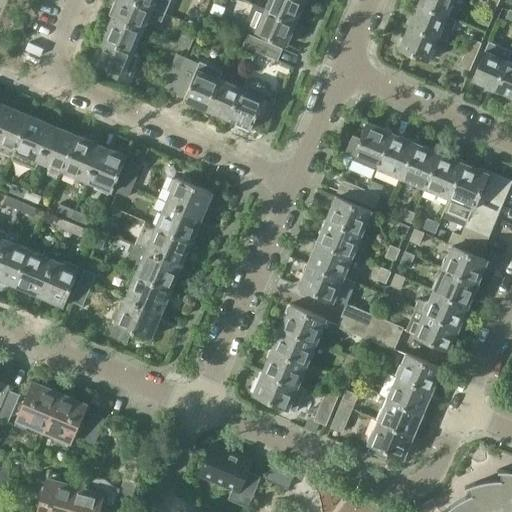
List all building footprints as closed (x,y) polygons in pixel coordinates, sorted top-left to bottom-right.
[(152,8),(133,0),(118,0),(118,2),(114,1),(108,15),(112,16),(143,29),(146,23),(162,21),(165,13),(152,7),(152,8)] [(268,0),(265,9),(296,22),(305,1),(303,0),(268,0)] [(419,0),(418,3),(448,15),(454,0),(419,0)] [(487,0),(485,5),(495,10),(499,0),(487,0)] [(227,7),(213,1),(209,13),(222,18),(227,7)] [(409,25),(438,38),(447,41),(456,20),(447,16),(448,15),(418,3),(409,25)] [(489,26),(495,10),(485,5),(478,22),(489,26)] [(296,22),(265,9),(260,22),(248,16),(244,26),(255,32),(286,45),(296,22)] [(133,52),(133,51),(143,29),(112,16),(102,39),(133,52)] [(429,60),(438,38),(409,25),(399,47),(429,60)] [(193,39),(181,34),(177,44),(189,50),(193,39)] [(254,50),(258,38),(249,34),(243,46),(254,50)] [(284,49),(258,38),(254,50),(279,61),(284,49)] [(471,38),(465,52),(476,56),(481,43),(471,38)] [(141,55),(133,51),(133,52),(102,39),(93,61),(108,68),(106,73),(121,80),(124,74),(131,77),(141,55)] [(473,79),(495,89),(511,51),(489,41),(485,50),(473,79)] [(511,50),(511,51),(495,89),(511,95),(511,50)] [(476,56),(465,52),(460,66),(470,70),(476,56)] [(176,53),(170,67),(181,72),(187,58),(176,53)] [(183,99),(206,109),(219,78),(197,69),(200,63),(187,58),(181,72),(172,93),(184,98),(183,99)] [(181,72),(170,67),(161,88),(172,93),(181,72)] [(206,109),(229,118),(242,88),(241,88),(219,78),(206,109)] [(244,80),(241,88),(242,88),(229,118),(251,128),(267,90),(266,90),(265,86),(258,82),(254,84),(244,80)] [(0,151),(13,157),(31,114),(6,104),(0,118),(0,151)] [(36,170),(40,160),(55,124),(31,114),(13,157),(12,159),(36,170)] [(353,157),(378,167),(393,132),(368,121),(361,138),(353,135),(345,153),(353,156),(353,157)] [(40,160),(64,171),(79,135),(55,124),(40,160)] [(378,167),(402,177),(417,142),(393,132),(378,167)] [(64,171),(88,181),(103,145),(79,135),(64,171)] [(402,177),(426,187),(441,152),(417,142),(402,177)] [(103,145),(88,181),(112,191),(127,155),(103,145)] [(426,187),(449,197),(464,162),(441,152),(426,187)] [(131,160),(122,181),(133,186),(142,165),(131,160)] [(485,183),(508,193),(511,183),(511,179),(489,170),(488,172),(464,162),(449,197),(473,207),(474,208),(476,204),(480,194),(485,183)] [(168,201),(202,216),(212,192),(178,177),(168,201)] [(339,192),(363,202),(368,191),(343,180),(339,192)] [(133,186),(122,181),(117,191),(129,196),(133,186)] [(8,191),(23,198),(27,190),(12,183),(8,191)] [(485,183),(480,194),(503,203),(508,193),(485,183)] [(42,196),(27,190),(23,198),(38,204),(42,196)] [(368,191),(363,202),(376,207),(380,195),(368,191)] [(476,204),(499,214),(503,203),(480,194),(476,204)] [(3,203),(18,210),(22,202),(7,195),(3,203)] [(336,196),(327,218),(363,234),(372,211),(336,196)] [(157,226),(192,241),(202,216),(168,201),(157,226)] [(37,208),(22,202),(18,210),(33,216),(37,208)] [(57,211),(72,218),(75,210),(60,203),(57,211)] [(470,215),(494,225),(499,214),(476,204),(474,208),(473,207),(470,215)] [(415,213),(403,208),(399,218),(411,223),(415,213)] [(87,224),(90,216),(75,210),(72,218),(87,224)] [(101,230),(108,234),(115,219),(107,215),(101,230)] [(465,226),(490,236),(494,225),(470,215),(465,226)] [(52,224),(67,230),(70,222),(55,216),(52,224)] [(317,240),(353,255),(363,234),(327,218),(317,240)] [(439,223),(427,218),(423,228),(435,233),(439,223)] [(81,236),(85,228),(70,222),(67,230),(81,236)] [(410,227),(400,222),(395,234),(405,239),(410,227)] [(143,224),(135,244),(134,245),(182,265),(192,241),(157,226),(156,229),(143,224)] [(461,236),(485,246),(490,236),(465,226),(461,235),(461,236)] [(425,232),(414,228),(409,241),(420,245),(425,232)] [(0,253),(8,234),(0,230),(0,253)] [(102,249),(108,234),(101,230),(94,246),(102,249)] [(456,248),(461,236),(461,235),(452,231),(448,243),(447,244),(452,246),(456,248)] [(0,278),(16,285),(31,250),(16,244),(19,236),(9,232),(8,234),(0,253),(0,278)] [(485,246),(461,236),(456,248),(452,246),(443,268),(479,283),(489,260),(481,257),(485,246)] [(308,262),(344,278),(353,255),(317,240),(308,262)] [(134,245),(135,244),(133,243),(128,256),(142,262),(137,274),(171,289),(182,265),(134,245)] [(391,244),(386,257),(395,261),(401,249),(391,244)] [(16,285),(39,295),(54,260),(31,250),(16,285)] [(405,251),(400,263),(410,267),(415,255),(405,251)] [(78,270),(54,260),(39,295),(64,305),(78,270)] [(334,300),(344,278),(308,262),(298,285),(334,300)] [(376,279),(386,283),(391,272),(381,267),(376,279)] [(434,290),(470,305),(479,283),(443,268),(434,290)] [(80,278),(92,283),(96,274),(84,269),(80,278)] [(405,277),(396,273),(390,285),(400,289),(405,277)] [(127,298),(161,313),(171,289),(137,274),(127,298)] [(83,306),(92,283),(80,278),(71,301),(83,306)] [(419,299),(415,308),(460,327),(470,305),(434,290),(428,304),(419,299)] [(161,313),(127,298),(111,335),(127,341),(132,329),(151,337),(161,313)] [(370,327),(375,315),(346,303),(342,314),(370,327)] [(281,327),(317,342),(327,319),(291,304),(281,327)] [(460,327),(415,308),(406,330),(415,334),(415,335),(451,350),(460,327)] [(337,326),(365,338),(370,327),(342,314),(337,326)] [(370,327),(398,339),(403,327),(375,315),(370,327)] [(308,364),(317,342),(281,327),(272,349),(308,364)] [(370,327),(365,338),(393,350),(398,339),(370,327)] [(298,386),(308,364),(272,349),(262,371),(298,386)] [(397,376),(433,391),(442,368),(407,353),(397,376)] [(343,366),(352,370),(357,358),(348,354),(343,366)] [(357,358),(352,370),(361,374),(366,362),(357,358)] [(288,409),(298,386),(262,371),(252,394),(288,409)] [(388,398),(424,413),(433,391),(397,376),(388,398)] [(0,409),(9,389),(11,384),(0,379),(0,409)] [(44,430),(61,392),(57,390),(58,388),(38,380),(37,382),(35,381),(16,425),(27,430),(29,424),(44,430)] [(330,384),(326,392),(337,397),(341,388),(330,384)] [(9,389),(0,409),(0,418),(9,422),(21,394),(9,389)] [(65,394),(61,392),(44,430),(60,437),(58,443),(68,447),(87,403),(84,402),(85,400),(65,391),(65,394)] [(343,399),(354,404),(358,395),(347,391),(343,399)] [(337,397),(326,392),(315,420),(326,425),(337,397)] [(379,420),(414,435),(424,413),(388,398),(379,420)] [(342,432),(354,404),(343,399),(331,427),(342,432)] [(93,446),(105,418),(94,413),(82,441),(93,446)] [(369,443),(404,458),(414,435),(379,420),(369,443)] [(250,460),(210,444),(198,474),(232,488),(228,498),(248,506),(260,475),(246,470),(250,460)] [(288,488),(295,471),(273,461),(265,478),(288,488)] [(0,465),(0,496),(5,497),(11,468),(0,465)] [(68,511),(76,485),(60,480),(62,473),(50,470),(38,511),(68,511)] [(511,511),(511,470),(509,470),(499,470),(499,479),(489,480),(479,482),(466,487),(469,495),(464,498),(454,504),(445,511),(444,511),(511,511)] [(76,485),(68,511),(98,511),(101,502),(113,505),(125,511),(137,483),(125,478),(120,489),(117,487),(113,485),(110,483),(107,480),(106,479),(105,478),(103,477),(102,476),(100,476),(98,475),(96,476),(95,476),(91,476),(87,476),(83,476),(79,474),(76,485)] [(429,502),(422,506),(425,511),(432,509),(429,502)]
